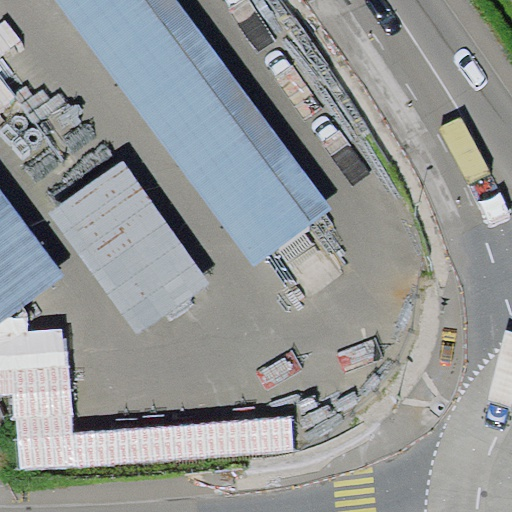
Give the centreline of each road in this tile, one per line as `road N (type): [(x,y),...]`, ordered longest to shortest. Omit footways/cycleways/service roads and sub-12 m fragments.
road 1 (unknown): [(312,336),(267,358),(146,360),(108,344),(41,264)]
road 2 (secondary): [(444,94),(511,335)]
road 3 (primary): [(494,439),(428,475),(303,511)]
